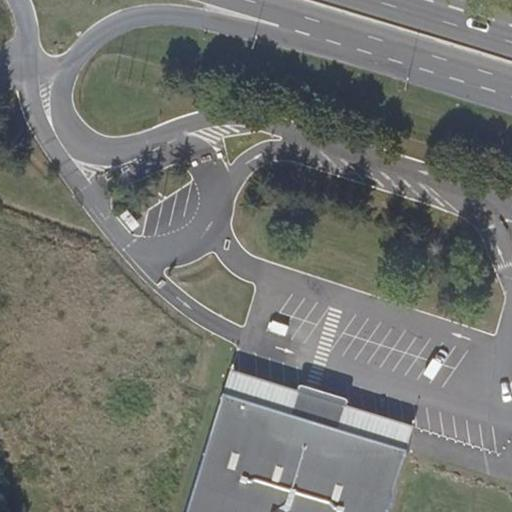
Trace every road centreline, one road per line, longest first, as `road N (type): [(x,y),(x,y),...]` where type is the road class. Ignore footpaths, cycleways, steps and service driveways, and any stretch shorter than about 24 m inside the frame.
road 1 (secondary): [(222,0),(511,89)]
road 2 (secondary): [(511,41),(371,0)]
